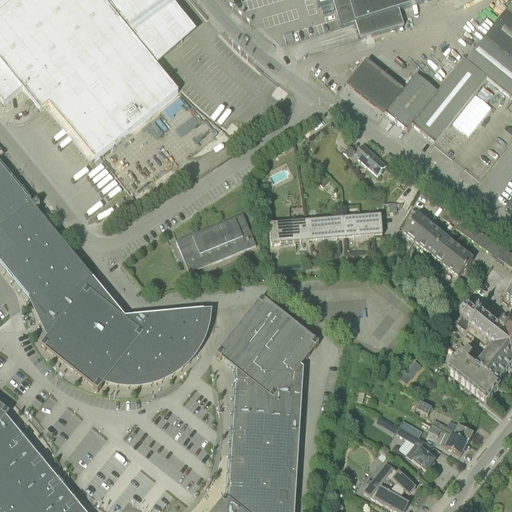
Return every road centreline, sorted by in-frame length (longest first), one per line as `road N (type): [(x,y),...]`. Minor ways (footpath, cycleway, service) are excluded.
road 1 (unclassified): [(307,103),(295,125),(102,248),(90,244),(0,133)]
road 2 (residential): [(511,229),(337,112),(307,103)]
road 3 (unknown): [(192,36),(259,96),(247,117),(233,117),(169,54)]
road 4 (unknown): [(289,79),(460,26)]
road 5 (unclassified): [(307,103),(206,0)]
